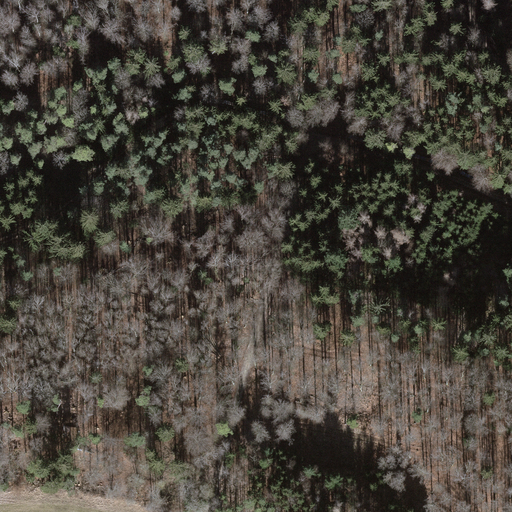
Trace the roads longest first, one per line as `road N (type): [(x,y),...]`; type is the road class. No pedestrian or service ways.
road 1 (track): [(511,201),(310,133),(189,107),(140,135),(85,194),(0,240)]
road 2 (track): [(340,0),(265,324),(210,511)]
